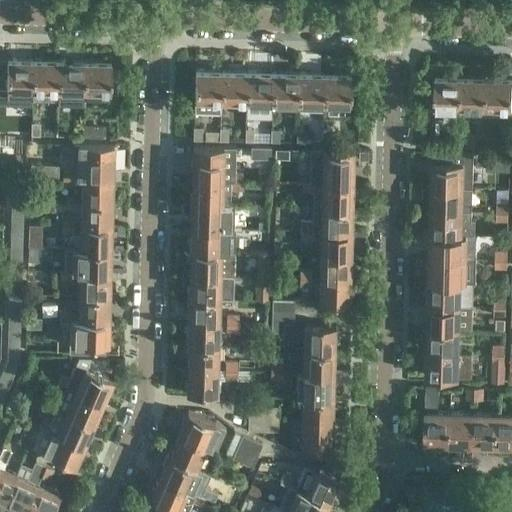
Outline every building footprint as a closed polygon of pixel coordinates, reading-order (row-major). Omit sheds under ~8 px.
[(33,89),(33,59),(7,59),(7,61),(6,87),(6,88),(33,89)] [(58,89),(58,60),(33,59),(33,89),(32,101),(57,101),(58,89)] [(84,90),(84,61),(58,60),(58,89),(84,90)] [(110,61),(84,61),(84,90),(84,98),(110,99),(110,61)] [(221,100),(221,70),(195,70),(194,113),(220,114),(221,100)] [(246,100),(247,71),(221,70),(221,100),(246,100)] [(272,109),(273,72),(247,71),(246,100),(246,109),(272,109)] [(297,110),(298,72),(273,72),(272,109),(297,110)] [(323,102),(324,73),(298,72),(297,110),(323,111),(323,102)] [(350,74),(324,73),(323,102),(349,103),(350,74)] [(461,115),(462,77),(435,76),(434,114),(461,115)] [(486,115),(487,107),(487,78),(462,77),(461,115),(486,115)] [(511,107),(511,78),(487,78),(487,107),(511,107)] [(5,123),(5,135),(13,135),(13,123),(5,123)] [(57,136),(57,124),(32,124),(31,135),(57,136)] [(65,124),(57,124),(57,136),(65,136),(65,124)] [(91,125),(83,125),(83,137),(104,137),(104,129),(91,129),(91,125)] [(193,140),(201,140),(202,128),(194,128),(193,140)] [(228,129),(220,128),(220,140),(228,141),(228,129)] [(253,129),(245,129),(245,141),(253,141),(253,129)] [(279,130),(271,130),(271,142),(279,142),(279,130)] [(304,131),(297,130),(296,142),(304,143),(304,131)] [(330,131),(322,131),(322,143),(330,143),(330,131)] [(433,134),(433,146),(441,147),(441,134),(433,134)] [(459,135),(459,147),(474,147),(474,135),(459,135)] [(272,148),(251,148),(251,158),(272,159),(272,148)] [(287,148),(272,148),(272,157),(286,157),(287,148)] [(63,168),(62,177),(112,178),(120,178),(120,168),(113,168),(113,166),(114,166),(114,158),(113,158),(113,154),(74,152),(74,168),(63,168)] [(433,152),(433,162),(432,162),(432,164),(433,164),(432,185),(462,186),(462,187),(472,188),(473,153),(433,152)] [(10,165),(15,153),(5,153),(5,165),(10,165)] [(25,154),(15,153),(10,165),(12,167),(24,165),(25,154)] [(485,170),(508,171),(509,171),(509,154),(485,153),(485,170)] [(193,168),(192,180),(222,181),(222,180),(223,156),(193,156),(193,160),(191,159),(191,168),(193,168)] [(322,184),(352,185),(352,172),(354,172),(354,164),(353,164),(353,160),(323,159),(322,184)] [(24,176),(24,165),(12,167),(11,176),(24,176)] [(231,172),(231,181),(242,181),(242,173),(231,172)] [(302,174),(302,183),(314,183),(314,174),(302,174)] [(24,184),(24,176),(11,176),(11,183),(24,184)] [(112,191),(112,178),(62,177),(62,187),(82,188),(82,201),(113,202),(113,191),(112,191)] [(242,190),(242,181),(231,181),(222,180),(222,181),(192,180),(192,193),(191,193),(190,203),(222,204),(222,205),(230,205),(230,190),(242,190)] [(24,192),(24,184),(11,183),(11,192),(24,192)] [(313,192),(314,183),(302,183),(302,191),(313,192)] [(352,185),(322,184),(314,183),(313,192),(313,207),(321,207),(353,208),(353,197),(352,197),(352,185)] [(462,210),(462,187),(462,186),(432,185),(431,210),(462,211),(462,210)] [(24,200),(24,192),(11,192),(11,199),(24,200)] [(23,208),(24,200),(11,199),(11,207),(23,208)] [(113,212),(113,202),(82,201),(81,224),(111,225),(111,212),(113,212)] [(222,205),(222,204),(190,203),(190,214),(191,214),(191,227),(221,228),(222,205)] [(23,216),(23,208),(11,207),(10,215),(23,216)] [(352,219),(353,208),(321,207),(321,231),(351,231),(351,219),(352,219)] [(462,211),(431,210),(431,211),(431,233),(461,234),(462,211)] [(508,221),(508,211),(496,211),(496,220),(508,221)] [(62,214),(62,224),(73,224),(73,215),(62,214)] [(23,224),(23,216),(10,215),(10,223),(23,224)] [(229,220),(229,228),(241,229),(241,220),(229,220)] [(301,222),(301,230),(313,230),(313,222),(301,222)] [(23,232),(23,224),(10,223),(10,231),(23,232)] [(73,233),(73,224),(62,224),(61,233),(73,233)] [(111,238),(111,225),(81,224),(81,248),(112,249),(112,238),(111,238)] [(220,251),(221,228),(191,227),(191,240),(189,240),(189,251),(220,251)] [(240,237),(241,229),(229,228),(229,237),(240,237)] [(312,240),(313,230),(301,230),(301,239),(312,240)] [(23,240),(23,232),(10,231),(10,239),(23,240)] [(350,244),(351,231),(321,231),(320,254),(351,255),(352,244),(350,244)] [(460,257),(461,234),(431,233),(430,257),(430,258),(461,258),(461,257),(460,257)] [(22,248),(23,240),(10,239),(10,247),(22,248)] [(22,256),(22,248),(10,247),(9,256),(22,256)] [(111,260),(112,249),(81,248),(80,271),(110,272),(110,260),(111,260)] [(496,250),(496,259),(507,259),(507,251),(496,250)] [(220,275),(220,251),(189,251),(189,261),(190,261),(190,274),(220,275)] [(256,253),(256,277),(268,277),(268,253),(266,253),(256,253)] [(351,266),(351,255),(320,254),(319,278),(350,278),(350,266),(351,266)] [(22,264),(22,256),(9,256),(9,264),(22,264)] [(461,259),(461,258),(430,258),(429,281),(460,282),(460,259),(461,259)] [(506,268),(507,259),(496,259),(496,268),(506,268)] [(60,262),(60,271),(72,271),(72,262),(60,262)] [(22,272),(22,264),(9,264),(9,272),(22,272)] [(228,267),(228,275),(234,275),(240,275),(240,267),(228,267)] [(300,269),(300,277),(311,277),(311,269),(300,269)] [(71,280),(72,272),(72,271),(60,271),(60,280),(71,280)] [(110,285),(110,272),(80,271),(79,295),(111,296),(111,285),(110,285)] [(22,280),(22,272),(9,272),(9,280),(22,280)] [(228,275),(220,275),(190,274),(189,287),(188,287),(188,298),(219,298),(219,299),(233,299),(234,275),(228,275)] [(311,286),(311,277),(300,277),(300,286),(311,286)] [(349,291),(350,278),(319,278),(319,302),(349,303),(349,299),(350,299),(351,291),(349,291)] [(21,288),(22,280),(9,280),(9,288),(21,288)] [(473,282),(460,282),(429,281),(429,304),(428,304),(428,305),(473,306),(473,282)] [(267,300),(267,287),(267,285),(256,285),(256,300),(267,300)] [(21,296),(21,288),(9,288),(8,296),(21,296)] [(110,307),(111,296),(79,295),(79,318),(109,319),(109,307),(110,307)] [(21,304),(21,296),(8,296),(8,304),(21,304)] [(218,322),(219,299),(219,298),(188,298),(187,309),(189,309),(188,321),(218,322)] [(494,298),(494,306),(506,306),(506,298),(494,298)] [(273,299),(272,311),(293,311),(293,310),(293,301),(294,300),(273,299)] [(21,312),(21,304),(8,304),(8,312),(21,312)] [(472,329),(473,306),(428,305),(429,305),(428,328),(459,329),(472,329)] [(505,316),(506,306),(494,306),(494,316),(505,316)] [(59,308),(59,318),(70,318),(70,308),(59,308)] [(293,313),(293,311),(272,311),(272,323),(284,324),(293,324),(293,322),(292,322),(293,313)] [(21,320),(21,312),(8,312),(8,320),(21,320)] [(227,314),(227,322),(238,322),(238,314),(227,314)] [(70,327),(70,318),(59,318),(59,327),(70,327)] [(108,332),(109,319),(79,318),(78,343),(78,352),(107,353),(107,344),(108,344),(108,340),(109,340),(110,332),(108,332)] [(20,328),(21,320),(8,320),(8,328),(20,328)] [(218,345),(218,322),(188,321),(188,334),(187,334),(186,344),(218,345)] [(238,332),(238,324),(238,322),(227,322),(227,331),(238,332)] [(284,332),(284,324),(272,323),(272,332),(284,332)] [(304,324),(304,349),(335,349),(335,338),(334,338),(334,325),(304,324)] [(20,336),(20,328),(8,328),(7,336),(20,336)] [(458,352),(459,329),(428,328),(428,348),(427,348),(427,352),(458,352)] [(20,344),(20,336),(7,336),(7,344),(20,344)] [(20,352),(20,344),(7,344),(7,352),(20,352)] [(217,370),(218,345),(186,344),(186,356),(187,356),(187,369),(217,370)] [(493,345),(493,353),(505,354),(505,345),(493,345)] [(335,360),(335,349),(304,349),(303,372),(333,373),(333,360),(335,360)] [(20,361),(20,352),(7,352),(7,360),(20,361)] [(472,353),(458,352),(427,352),(427,355),(427,375),(426,375),(426,376),(471,377),(472,353)] [(504,382),(505,354),(493,353),(492,382),(504,382)] [(15,372),(20,361),(7,360),(4,367),(15,372)] [(237,370),(237,362),(237,361),(225,361),(225,370),(237,370)] [(271,362),(270,371),(282,372),(282,363),(271,362)] [(11,380),(15,372),(4,367),(0,375),(11,380)] [(85,367),(75,389),(103,401),(108,390),(109,391),(112,383),(111,383),(112,379),(85,367)] [(216,394),(217,370),(187,369),(187,381),(185,381),(185,389),(187,389),(186,393),(216,394)] [(236,378),(237,370),(225,370),(225,378),(236,378)] [(282,380),(282,372),(270,371),(270,380),(282,380)] [(333,386),(333,373),(303,372),(295,372),(294,395),(302,396),(334,396),(334,386),(333,386)] [(60,374),(57,381),(67,386),(71,378),(60,374)] [(0,383),(8,387),(11,380),(0,375),(0,383)] [(64,394),(67,387),(67,386),(57,381),(53,390),(64,394)] [(0,391),(4,396),(8,387),(0,383),(0,391)] [(435,398),(435,386),(427,386),(426,398),(435,398)] [(475,399),(475,388),(466,387),(466,399),(475,399)] [(482,399),(483,389),(483,388),(475,388),(475,399),(482,399)] [(98,413),(103,401),(75,389),(65,412),(82,419),(94,424),(99,413),(98,413)] [(333,407),(334,396),(302,396),(302,419),(332,420),(332,407),(333,407)] [(269,418),(269,406),(249,406),(249,407),(250,407),(249,417),(248,417),(248,418),(269,418)] [(278,406),(270,406),(269,406),(269,418),(278,419),(278,406)] [(205,446),(215,423),(187,411),(186,415),(185,415),(181,422),(182,423),(178,434),(205,446)] [(449,443),(450,412),(427,412),(427,411),(426,411),(425,443),(426,443),(426,442),(449,443)] [(90,433),(94,424),(82,419),(65,412),(56,433),(84,445),(89,433),(90,433)] [(473,444),(474,413),(473,413),(450,412),(449,443),(472,444),(473,444)] [(34,413),(30,422),(38,425),(42,416),(34,413)] [(496,444),(496,414),(475,413),(474,413),(473,444),(474,444),(496,444)] [(511,414),(496,414),(496,444),(511,444),(511,414)] [(42,416),(38,425),(49,430),(52,421),(42,416)] [(269,431),(269,418),(248,418),(248,419),(249,419),(249,429),(248,429),(248,430),(269,431)] [(278,431),(278,419),(269,418),(269,431),(278,431)] [(331,432),(332,420),(302,419),(301,443),(331,444),(331,440),(333,440),(333,432),(331,432)] [(45,438),(49,430),(38,425),(34,433),(45,438)] [(79,456),(84,445),(56,433),(47,455),(74,467),(76,463),(77,464),(80,456),(79,456)] [(196,467),(205,446),(178,434),(173,445),(172,445),(167,455),(196,467)] [(262,444),(242,435),(238,445),(256,454),(260,445),(261,445),(262,444)] [(256,454),(238,445),(232,458),(252,466),(257,454),(256,454)] [(10,450),(2,446),(0,451),(0,458),(5,461),(10,450)] [(186,489),(196,467),(167,455),(163,465),(164,465),(159,477),(186,489)] [(37,483),(40,476),(45,465),(36,461),(36,462),(37,462),(35,468),(32,467),(27,479),(15,473),(3,502),(13,507),(14,506),(25,511),(37,483)] [(54,469),(45,465),(40,476),(49,480),(54,469)] [(0,501),(3,502),(15,473),(0,466),(0,501)] [(306,466),(296,489),(331,504),(336,492),(337,493),(340,485),(339,485),(341,481),(306,466)] [(283,473),(280,482),(291,487),(294,478),(283,473)] [(194,492),(186,489),(159,477),(154,488),(153,487),(150,495),(151,495),(149,499),(177,511),(176,511),(186,511),(192,501),(191,500),(194,492)] [(287,495),(291,487),(280,482),(276,490),(287,495)] [(51,511),(60,493),(37,483),(25,511),(28,511),(51,511)] [(251,484),(247,493),(258,497),(262,489),(251,484)] [(197,485),(194,492),(205,497),(208,489),(197,485)] [(327,511),(331,504),(296,489),(287,510),(291,511),(327,511)] [(201,505),(205,497),(194,492),(191,500),(192,501),(201,505)]
